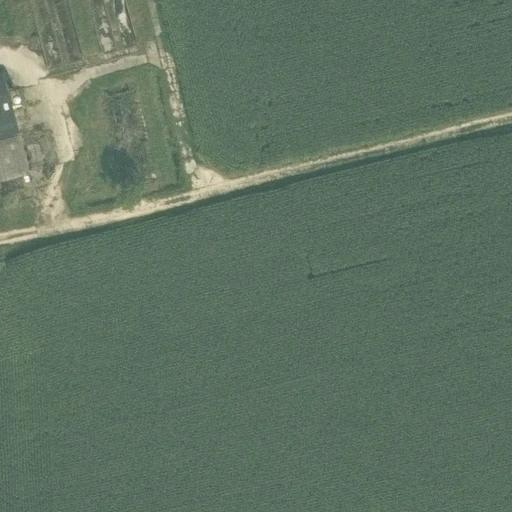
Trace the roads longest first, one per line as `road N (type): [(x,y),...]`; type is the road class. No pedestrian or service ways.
road 1 (track): [(0,239),(511,120)]
road 2 (track): [(199,196),(150,0)]
